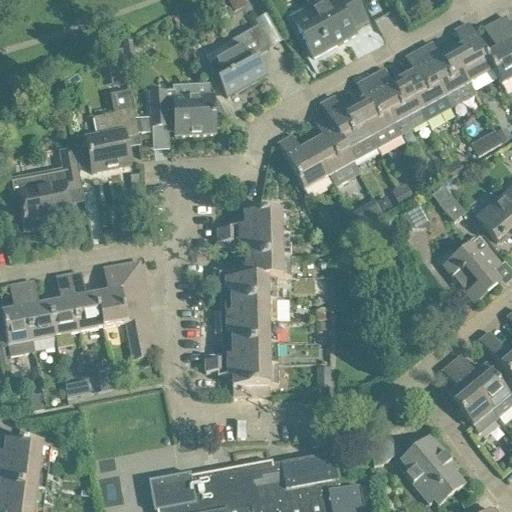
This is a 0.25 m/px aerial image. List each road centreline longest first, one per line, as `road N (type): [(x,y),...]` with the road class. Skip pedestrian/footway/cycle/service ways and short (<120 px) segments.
road 1 (residential): [(173,245),(186,230),(182,168),(250,164),(266,122),(483,0)]
road 2 (residential): [(173,245),(172,368),(183,417),(375,407),(413,378)]
road 3 (residential): [(0,277),(173,245)]
road 4 (residential): [(511,507),(413,378)]
road 5 (residential): [(413,378),(511,303)]
